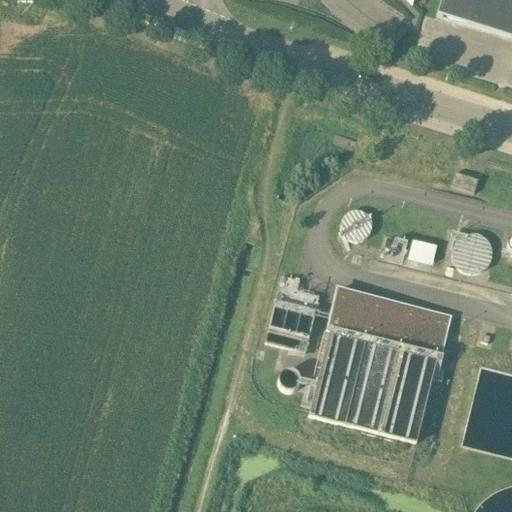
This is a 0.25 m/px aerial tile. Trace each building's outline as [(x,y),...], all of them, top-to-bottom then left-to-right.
[(403,0),(411,8),(413,0),(403,0)] [(511,0),(440,0),(434,19),(511,44),(511,0)] [(449,189),(473,197),(477,184),(454,176),(449,189)] [(342,244),(370,238),(365,214),(336,221),(342,244)] [(493,264),(493,259),(493,255),(491,250),(489,246),(486,242),(480,238),(476,236),(472,235),(466,236),(461,237),(456,239),(453,242),(450,246),(448,250),(446,254),(446,259),(447,267),(450,272),(453,276),(460,281),(464,282),(470,283),(474,283),(478,281),(483,279),(486,277),(489,272),(491,268),(493,264)] [(412,244),(407,261),(431,267),(435,250),(412,244)] [(268,308),(263,330),(285,335),(291,312),(310,317),(315,297),(276,288),(271,309),(268,308)] [(325,339),(437,366),(448,320),(337,293),(325,339)]
